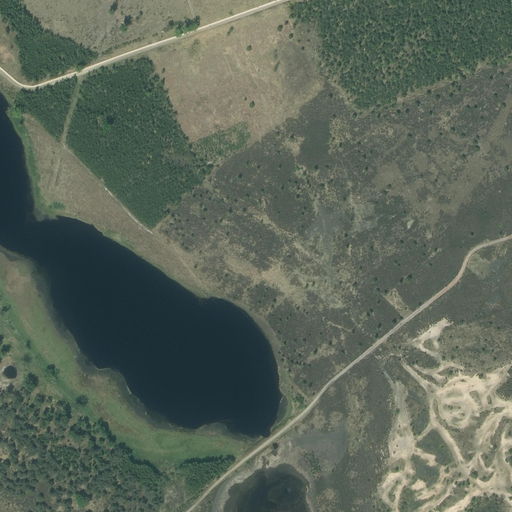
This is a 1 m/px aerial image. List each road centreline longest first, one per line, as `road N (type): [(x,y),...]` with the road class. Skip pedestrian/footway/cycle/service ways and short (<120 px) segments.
road 1 (track): [(310,406),(453,282),(470,252),(511,236)]
road 2 (track): [(187,511),(310,406)]
road 3 (track): [(196,31),(79,73)]
